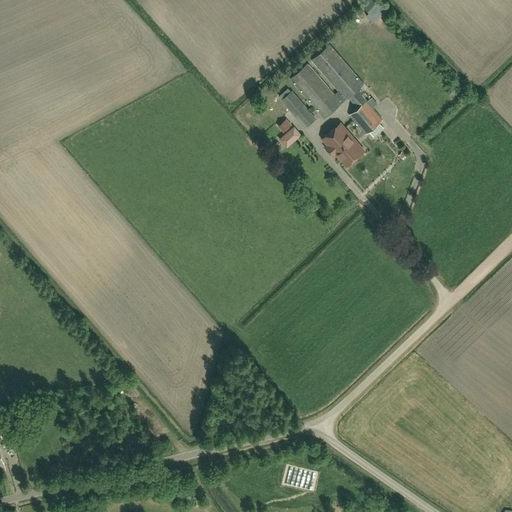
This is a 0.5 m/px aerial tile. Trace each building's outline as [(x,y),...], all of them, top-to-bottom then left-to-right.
[(370,14),(378,4),(373,0),(368,0),(362,7),(370,14)] [(329,44),(312,60),(338,90),(334,94),(307,63),(290,79),(324,118),(341,102),(340,101),(345,97),(346,99),(363,83),(329,44)] [(305,127),(315,119),(291,91),(281,100),(305,127)] [(365,134),(369,130),(374,136),(384,127),(379,122),(382,119),(359,92),(351,99),(358,107),(349,115),(365,134)] [(348,155),(347,154),(347,153),(348,152),(341,144),(344,141),(339,135),(346,130),(340,123),(322,138),(327,145),(325,147),(332,155),(335,153),(341,161),(348,155)] [(293,125),(285,132),(292,141),(300,133),(293,125)] [(347,154),(348,155),(341,161),(345,166),(363,150),(346,130),(339,135),(344,141),(341,144),(348,152),(347,153),(347,154)]
